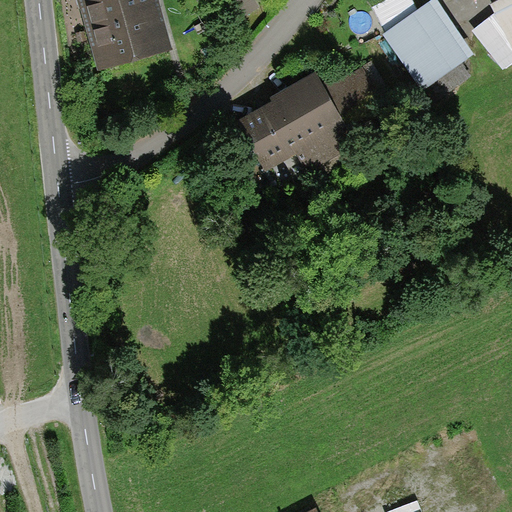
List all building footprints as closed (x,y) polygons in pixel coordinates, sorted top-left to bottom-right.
[(77,0),(100,77),(175,55),(158,0),(77,0)] [(254,0),(226,0),(239,21),(259,9),(254,0)] [(421,12),(412,0),(389,0),(371,8),(389,35),(383,39),(422,94),(475,57),(437,2),(421,12)] [(511,0),(507,0),(491,9),(495,16),(473,33),(503,73),(511,66),(511,0)] [(317,77),(273,101),(276,106),(239,126),(266,175),(298,158),(306,173),(353,147),(344,130),(394,102),(373,64),(345,80),(343,75),(322,86),(317,77)] [(323,511),(318,501),(295,511),(323,511)]
